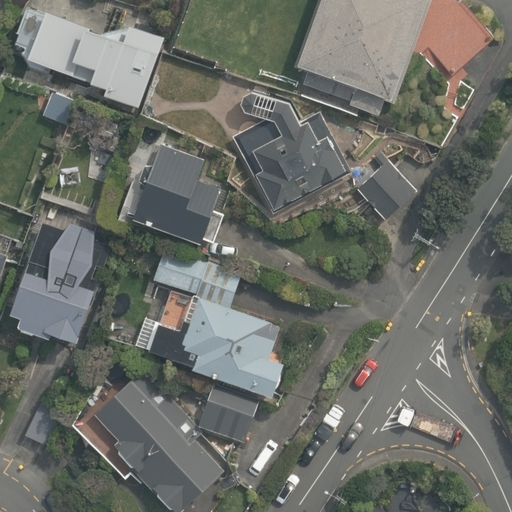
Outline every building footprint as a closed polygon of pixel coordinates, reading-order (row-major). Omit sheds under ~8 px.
[(350,102),(381,112),(386,98),(396,101),(430,0),(319,0),(298,62),(357,83),(350,102)] [(422,36),(455,73),(495,37),(462,0),(422,36)] [(48,13),(32,7),(17,48),(32,54),(31,57),(109,86),(106,93),(140,106),(166,36),(132,23),(108,32),(49,10),(48,13)] [(44,114),(69,124),(79,99),(54,89),(44,114)] [(301,120),(292,101),(253,90),(246,93),(243,102),(247,109),(270,116),(234,136),(275,212),(353,170),(321,109),(301,120)] [(136,216),(203,239),(222,186),(199,178),(206,158),(162,142),(155,163),(146,164),(141,178),(147,184),(136,216)] [(357,186),(387,218),(419,188),(383,148),(375,155),(382,163),(357,186)] [(45,164),(35,191),(80,209),(91,183),(45,164)] [(98,230),(72,221),(67,229),(44,221),(13,311),(23,315),(20,325),(52,336),(53,331),(80,340),(113,244),(98,239),(98,230)] [(200,424),(246,441),(260,400),(240,393),(243,384),(275,395),(286,362),(271,356),(283,324),(229,305),(240,273),(168,248),(158,277),(199,291),(197,296),(173,288),(162,320),(146,315),(136,343),(227,376),(225,384),(216,381),(200,424)] [(0,282),(10,254),(0,250),(0,282)] [(146,367),(97,413),(120,437),(115,442),(141,470),(138,472),(171,508),(174,506),(179,511),(226,468),(199,438),(206,432),(146,367)] [(26,432),(47,442),(63,409),(43,399),(26,432)]
